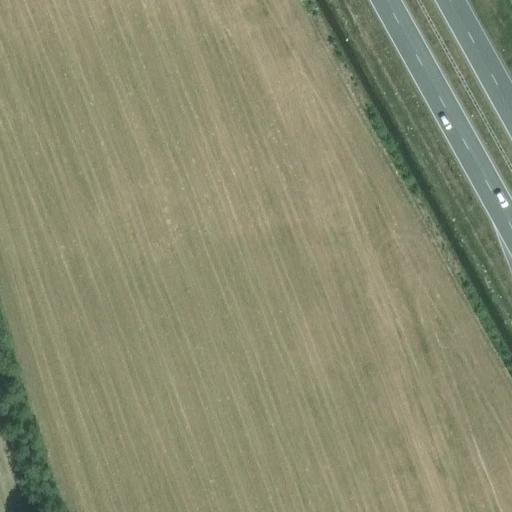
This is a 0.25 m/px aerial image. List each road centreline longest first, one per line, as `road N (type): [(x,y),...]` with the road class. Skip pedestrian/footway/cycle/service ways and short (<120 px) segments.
road 1 (trunk): [(382,0),(511,236)]
road 2 (trunk): [(511,111),(450,0)]
